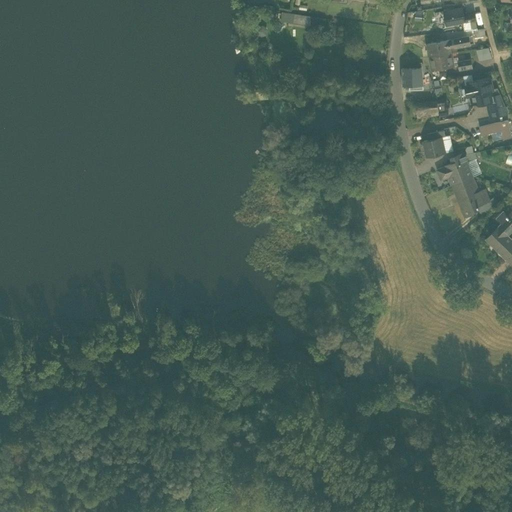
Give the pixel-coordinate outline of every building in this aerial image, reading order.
[(459,22),(459,23),(465,22),(464,15),(462,8),(444,11),(446,22),(454,21),(454,23),(459,22)] [(414,19),(422,19),(422,10),(414,10),(414,19)] [(284,19),(312,24),(313,15),(285,11),(284,19)] [(464,15),(465,22),(476,20),(474,13),(464,15)] [(473,30),(474,37),(485,36),(484,28),(477,29),(476,20),(465,22),(466,30),(473,30)] [(426,44),(429,57),(435,56),(435,55),(443,53),(443,55),(452,53),(451,47),(456,46),(457,48),(470,45),(469,36),(426,44)] [(490,46),(475,48),(476,59),(491,57),(490,46)] [(453,58),(452,53),(443,55),(443,53),(435,55),(435,56),(429,57),(431,70),(454,66),(453,58)] [(471,59),(458,61),(459,65),(459,70),(473,68),(471,59)] [(417,85),(423,85),(423,82),(421,68),(402,68),(403,85),(409,85),(412,85),(413,90),(417,90),(417,85)] [(486,101),(486,103),(489,102),(495,101),(493,89),(491,80),(487,78),(468,82),(468,85),(466,88),(467,95),(471,96),(472,103),(481,101),(482,100),(484,102),(486,101)] [(440,87),(434,89),(436,95),(442,93),(440,87)] [(487,105),(490,118),(508,114),(498,88),(493,89),(495,101),(489,102),(489,105),(487,105)] [(444,100),(437,101),(439,112),(446,111),(444,100)] [(439,115),(439,112),(437,101),(416,104),(417,118),(425,117),(425,121),(432,120),(432,116),(439,115)] [(504,139),(511,137),(508,120),(479,127),(481,135),(502,130),(504,139)] [(428,134),(429,140),(441,137),(445,136),(444,130),(428,134)] [(445,136),(441,137),(445,153),(453,151),(449,135),(445,136)] [(427,157),(445,153),(441,137),(429,140),(423,141),(427,157)] [(475,152),(465,154),(466,159),(467,162),(477,159),(475,152)] [(448,176),(452,185),(473,176),(467,162),(466,159),(465,154),(451,157),(453,162),(444,166),(445,167),(437,170),(441,179),(448,176)] [(479,191),(473,176),(452,185),(465,217),(474,214),(474,212),(478,210),(479,210),(477,206),(489,202),(489,201),(484,189),(479,191)] [(478,210),(482,215),(497,202),(493,197),(489,201),(489,202),(477,206),(479,210),(478,210)] [(495,248),(506,259),(511,252),(511,241),(506,236),(511,229),(511,220),(509,218),(509,217),(508,216),(507,216),(504,212),(498,219),(503,223),(498,228),(498,227),(487,238),(497,247),(495,248)]
